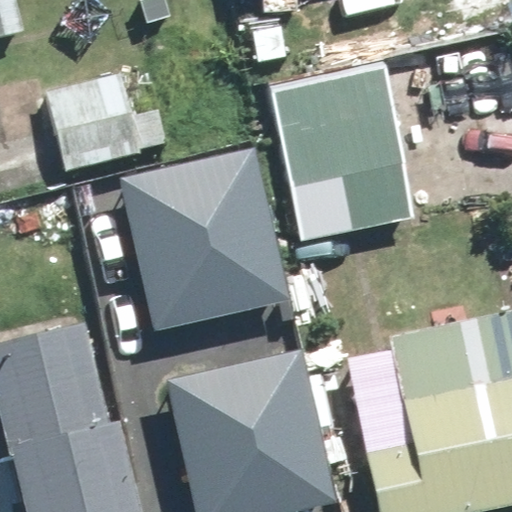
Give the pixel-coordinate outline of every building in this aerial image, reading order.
[(15,0),(0,0),(0,40),(23,35),(15,0)] [(214,19),(144,34),(157,94),(227,78),(214,19)] [(383,61),(268,86),(302,244),(418,219),(383,61)] [(130,116),(122,79),(45,96),(62,175),(168,152),(159,110),(130,116)] [(238,162),(105,192),(143,360),(276,330),(238,162)] [(371,455),(365,456),(376,511),(502,511),(511,510),(511,323),(390,350),(391,356),(352,364),(371,455)] [(128,511),(89,328),(0,347),(0,411),(21,511),(128,511)] [(322,511),(290,368),(149,399),(174,511),(322,511)]
